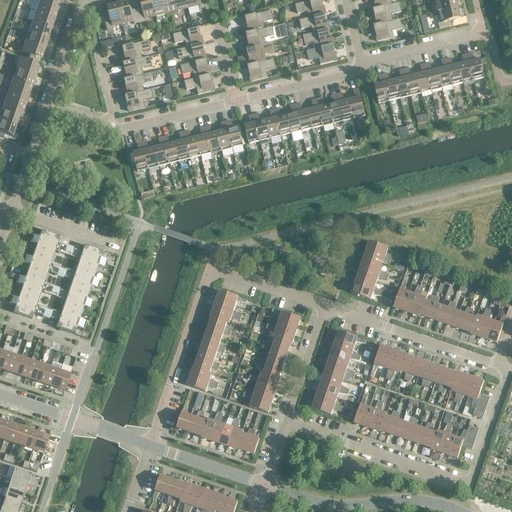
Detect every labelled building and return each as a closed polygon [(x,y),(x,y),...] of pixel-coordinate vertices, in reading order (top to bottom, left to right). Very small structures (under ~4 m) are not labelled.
[(155,17),(151,0),(139,0),(142,8),(136,9),(140,23),(146,22),(145,19),(155,17)] [(162,0),(151,0),(155,17),(166,14),(166,17),(172,15),(168,0),(164,0),(163,0),(162,0)] [(188,9),(185,0),(168,0),(172,15),(178,14),(178,11),(188,9)] [(185,0),(188,9),(198,6),(199,9),(205,7),(203,0),(185,0)] [(307,12),(309,18),(325,14),(321,0),(315,0),(295,5),(297,14),(307,12)] [(373,0),(376,9),(392,5),(390,0),(373,0)] [(432,0),(433,3),(435,2),(438,13),(458,8),(456,0),(432,0)] [(56,7),(39,2),(36,12),(55,18),(59,8),(56,7)] [(129,2),(118,4),(123,25),(133,22),(134,25),(140,23),(136,9),(131,11),(129,2)] [(399,3),(392,5),(376,9),(373,10),(376,25),(377,25),(393,22),(393,21),(391,15),(401,12),(399,3)] [(123,25),(118,4),(107,7),(109,16),(103,17),(107,31),(113,30),(112,27),(123,25)] [(461,19),(458,8),(438,13),(440,23),(438,23),(439,29),(453,26),(452,21),(461,19)] [(245,17),(249,33),(265,29),(263,23),(273,20),(271,11),(245,17)] [(55,18),(36,12),(32,22),(52,29),(55,18)] [(329,30),(325,14),(309,18),(299,20),(301,30),(311,27),(313,34),(329,30)] [(400,19),(393,21),(393,22),(377,25),(376,25),(374,26),(378,42),(394,38),(392,31),(402,29),(400,19)] [(416,20),(411,22),(413,32),(419,31),(416,20)] [(52,29),(32,22),(29,32),(48,39),(52,29)] [(272,27),(265,29),(249,33),(246,33),(250,49),(266,45),(264,39),(274,36),(272,27)] [(185,42),(186,48),(203,44),(199,28),(173,35),(175,44),(185,42)] [(333,46),(329,30),(313,34),(303,36),(305,45),(315,43),(316,49),(317,49),(333,46)] [(48,39),(29,32),(25,42),(45,49),(48,39)] [(122,47),(126,63),(142,59),(141,52),(151,50),(148,41),(122,47)] [(45,49),(25,42),(16,69),(35,76),(45,49)] [(273,43),(266,45),(250,49),(247,50),(250,65),(250,66),(266,62),(266,61),(265,55),(275,53),(273,43)] [(206,60),(203,44),(186,48),(176,50),(179,60),(189,57),(190,63),(190,64),(206,60)] [(337,61),(333,46),(317,49),(316,49),(306,52),(309,61),(319,58),(320,65),(337,61)] [(172,53),(166,54),(168,62),(174,61),(172,53)] [(472,53),(467,55),(473,81),(475,87),(486,84),(480,60),(474,61),(472,53)] [(473,81),(467,55),(462,56),(464,64),(458,65),(463,84),(473,81)] [(149,57),(142,59),(126,63),(123,63),(127,79),(143,75),(142,69),(152,66),(149,57)] [(451,58),(446,60),(452,86),(463,84),(458,65),(453,67),(451,58)] [(210,75),(206,60),(190,64),(190,63),(180,66),(182,75),(192,73),(194,79),(210,75)] [(274,60),(266,61),(266,62),(250,66),(250,65),(247,66),(251,82),(268,78),(266,71),(276,69),(274,60)] [(452,86),(446,60),(441,61),(443,69),(437,70),(442,89),(452,86)] [(430,64),(425,65),(431,92),(442,89),(437,70),(432,72),(430,64)] [(431,92),(425,65),(420,66),(422,74),(416,75),(421,94),(431,92)] [(176,68),(169,70),(172,80),(178,78),(176,68)] [(35,76),(16,69),(13,79),(32,86),(35,76)] [(409,69),(404,70),(410,97),(421,94),(416,75),(411,77),(409,69)] [(410,97),(404,70),(399,71),(401,79),(395,81),(400,99),(410,97)] [(150,73),(143,75),(127,79),(124,80),(128,95),(128,96),(144,92),(144,91),(142,85),(153,83),(150,73)] [(388,74),(383,75),(389,102),(400,99),(395,81),(390,82),(388,74)] [(214,91),(210,75),(194,79),(184,81),(186,91),(196,88),(198,95),(214,91)] [(389,102),(383,75),(378,76),(380,84),(374,86),(379,104),(389,102)] [(32,86),(13,79),(9,90),(28,96),(32,86)] [(28,96),(9,90),(6,100),(25,106),(28,96)] [(151,90),(144,91),(144,92),(128,96),(128,95),(125,96),(129,112),(145,108),(143,101),(153,99),(151,90)] [(365,116),(358,90),(353,91),(355,99),(350,100),(354,119),(365,116)] [(342,94),(337,95),(344,121),(354,119),(350,100),(344,102),(342,94)] [(344,121),(337,95),(332,96),(334,104),(329,105),(333,124),(344,121)] [(321,99),(316,100),(323,127),(333,124),(329,105),(323,107),(321,99)] [(25,106),(6,100),(2,110),(19,116),(21,117),(25,106)] [(323,127),(316,100),(311,101),(313,109),(308,111),(312,129),(323,127)] [(300,104),(295,105),(302,132),(312,129),(308,111),(302,112),(300,104)] [(302,132),(295,105),(290,106),(292,114),(287,116),(291,134),(302,132)] [(279,109),(274,110),(281,137),(291,134),(287,116),(281,117),(279,109)] [(19,116),(2,110),(0,116),(0,120),(16,126),(19,116)] [(281,137),(274,110),(269,111),(271,120),(266,121),(270,140),(281,137)] [(258,114),(253,115),(260,142),(261,146),(271,143),(270,140),(266,121),(260,122),(258,114)] [(260,142),(253,115),(248,117),(250,125),(244,126),(249,145),(260,142)] [(16,126),(0,120),(0,132),(4,134),(12,137),(16,126)] [(231,121),(226,122),(232,149),(243,146),(238,128),(233,129),(231,121)] [(232,149),(226,122),(221,123),(223,131),(217,133),(222,151),(232,149)] [(210,126),(205,127),(211,154),(222,151),(217,133),(212,134),(210,126)] [(211,154),(205,127),(200,128),(202,137),(196,138),(201,157),(211,154)] [(406,127),(396,130),(398,137),(403,136),(408,135),(406,127)] [(189,131),(184,132),(190,159),(201,157),(196,138),(191,139),(189,131)] [(190,159),(184,132),(179,134),(181,142),(175,143),(180,162),(190,159)] [(168,136),(163,138),(169,164),(180,162),(175,143),(170,144),(168,136)] [(169,164),(163,138),(158,139),(160,147),(154,148),(159,167),(169,164)] [(147,141),(142,143),(148,169),(159,167),(154,148),(149,150),(147,141)] [(148,169),(142,143),(137,144),(139,152),(133,153),(137,172),(148,169)] [(153,190),(140,193),(142,200),(154,197),(153,190)] [(32,235),(29,243),(36,245),(34,251),(53,258),(55,251),(79,260),(77,266),(96,273),(98,266),(105,269),(107,261),(101,259),(103,252),(84,245),(81,252),(58,244),(60,237),(41,231),(39,238),(32,235)] [(388,248),(369,242),(366,251),(394,261),(395,258),(386,254),(388,248)] [(25,256),(22,263),(29,265),(27,272),(46,278),(48,272),(72,280),(70,287),(89,293),(91,287),(98,289),(100,282),(94,279),(96,273),(77,266),(74,273),(51,265),(53,258),(34,251),(32,258),(25,256)] [(394,261),(366,251),(363,260),(382,266),(383,261),(393,263),(394,261)] [(382,266),(363,260),(360,268),(388,278),(389,275),(380,271),(382,266)] [(396,264),(394,269),(402,272),(404,267),(396,264)] [(388,278),(360,268),(357,277),(376,283),(378,278),(387,280),(388,278)] [(18,276),(15,283),(22,286),(20,292),(39,299),(41,292),(65,300),(63,307),(82,314),(84,307),(91,309),(93,302),(87,300),(89,293),(70,287),(67,293),(44,285),(46,278),(27,272),(25,278),(18,276)] [(376,283),(357,277),(354,285),(382,295),(383,292),(374,288),(376,283)] [(406,282),(403,281),(393,308),(403,312),(409,293),(404,291),(406,282)] [(382,295),(354,285),(351,294),(370,300),(372,295),(381,297),(382,295)] [(413,294),(409,293),(403,312),(411,314),(420,287),(418,286),(413,294)] [(423,287),(420,287),(411,314),(420,317),(420,316),(425,301),(426,301),(426,299),(421,297),(423,287)] [(247,301),(219,291),(216,300),(235,307),(236,302),(246,304),(247,301)] [(11,297),(8,304),(15,306),(13,313),(32,320),(34,313),(58,321),(56,328),(75,334),(77,327),(84,330),(86,322),(80,320),(82,314),(63,307),(60,314),(37,305),(39,299),(20,292),(18,299),(11,297)] [(430,302),(426,301),(425,301),(420,316),(428,319),(434,304),(436,297),(433,296),(430,302)] [(439,298),(436,297),(434,304),(428,319),(437,322),(442,307),(438,305),(439,298)] [(503,298),(500,305),(509,308),(511,301),(503,298)] [(235,307),(216,300),(213,309),(241,318),(242,316),(233,311),(235,307)] [(447,308),(442,307),(437,322),(446,325),(451,310),(453,303),(451,302),(447,308)] [(456,304),(453,303),(451,310),(446,325),(454,328),(459,313),(455,311),(456,304)] [(464,314),(459,313),(454,328),(463,331),(468,316),(470,309),(468,308),(464,314)] [(241,318),(213,309),(210,318),(211,318),(211,317),(227,323),(229,324),(231,319),(240,320),(241,318)] [(473,310),(470,309),(468,316),(463,331),(471,334),(476,318),(472,317),(473,310)] [(477,316),(476,318),(471,334),(470,335),(479,338),(489,310),(486,309),(482,318),(477,316)] [(280,317),(279,322),(297,328),(301,319),(273,310),(272,312),(280,317)] [(491,311),(489,310),(479,338),(488,341),(494,322),(490,320),(491,311)] [(499,324),(494,322),(488,341),(497,344),(506,316),(503,315),(499,324)] [(211,317),(211,318),(209,326),(231,334),(232,331),(225,327),(227,323),(211,317)] [(297,328),(279,322),(277,326),(268,325),(267,327),(295,336),(297,328)] [(231,334),(209,326),(206,335),(221,340),(222,335),(230,336),(231,334)] [(295,336),(267,327),(266,329),(275,334),(273,339),(275,340),(275,339),(291,345),(290,345),(291,345),(295,336)] [(338,332),(335,341),(354,347),(356,343),(365,344),(366,341),(338,332)] [(221,340),(206,335),(203,343),(218,349),(225,351),(226,348),(219,345),(221,340)] [(275,339),(275,340),(274,344),(266,343),(265,346),(288,353),(290,345),(291,345),(275,339)] [(354,347),(335,341),(332,349),(360,359),(361,357),(352,352),(354,347)] [(218,349),(203,343),(200,352),(215,357),(217,352),(224,354),(225,351),(218,349)] [(288,353),(265,346),(264,348),(271,352),(269,357),(285,362),(288,353)] [(389,349),(380,346),(371,374),(374,375),(378,366),(383,368),(389,349)] [(360,359),(332,349),(330,358),(348,364),(350,360),(359,361),(360,359)] [(398,352),(389,349),(383,368),(388,370),(386,379),(388,380),(398,352)] [(12,355),(2,351),(0,357),(0,369),(6,371),(12,355)] [(215,357),(200,352),(197,360),(212,366),(219,368),(220,365),(213,362),(215,357)] [(407,355),(398,352),(388,380),(391,381),(395,372),(400,374),(401,372),(406,356),(407,356),(407,355)] [(21,358),(12,355),(6,371),(16,375),(21,358)] [(401,372),(405,373),(404,380),(407,381),(415,359),(407,356),(406,356),(401,372)] [(285,362),(269,357),(268,361),(260,360),(259,363),(282,370),(285,362)] [(31,361),(21,358),(16,375),(25,378),(31,361)] [(348,364),(330,358),(327,366),(354,376),(355,374),(347,369),(348,364)] [(423,362),(415,359),(407,381),(410,382),(413,376),(418,378),(423,362)] [(197,360),(194,368),(194,369),(209,374),(211,369),(218,371),(219,368),(212,366),(197,360)] [(41,365),(31,361),(25,378),(35,381),(41,365)] [(432,365),(423,362),(418,378),(423,379),(422,386),(424,387),(432,365)] [(282,370),(259,363),(259,366),(265,369),(264,373),(263,374),(279,379),(279,378),(282,370)] [(50,368),(41,365),(35,381),(44,385),(50,368)] [(440,368),(432,365),(424,387),(427,388),(431,382),(435,383),(440,368)] [(354,376),(327,366),(324,375),(342,381),(344,377),(354,378),(354,376)] [(60,371),(50,368),(44,385),(54,388),(60,371)] [(193,368),(190,377),(218,386),(218,384),(210,379),(212,374),(209,374),(194,369),(194,368),(193,368)] [(449,371),(440,368),(435,383),(440,385),(439,392),(441,393),(449,371)] [(70,375),(60,371),(54,388),(64,391),(70,375)] [(457,374),(449,371),(441,393),(444,394),(448,388),(452,389),(457,374)] [(250,376),(249,378),(277,388),(280,379),(279,378),(279,379),(263,374),(264,373),(261,372),(260,378),(250,376)] [(457,373),(457,374),(452,389),(451,391),(456,393),(455,403),(457,404),(466,376),(457,373)] [(342,381),(324,375),(321,383),(349,393),(349,391),(341,386),(342,381)] [(475,379),(466,376),(457,404),(459,404),(464,396),(468,397),(475,379)] [(218,386),(190,377),(187,386),(205,392),(207,387),(217,389),(218,386)] [(277,388),(249,378),(248,381),(257,385),(255,390),(274,396),(277,388)] [(484,382),(475,379),(468,397),(473,399),(472,409),(474,410),(484,382)] [(349,393),(321,383),(318,392),(337,398),(338,394),(348,395),(349,393)] [(274,396),(255,390),(254,395),(244,393),(243,395),(271,405),(274,396)] [(337,398),(318,392),(315,400),(343,410),(344,408),(335,403),(337,398)] [(199,393),(193,408),(199,410),(204,395),(199,393)] [(271,405),(243,395),(243,398),(251,402),(249,407),(268,414),(271,405)] [(490,398),(480,395),(478,400),(488,403),(490,398)] [(366,397),(363,396),(354,424),(363,427),(369,408),(365,407),(366,397)] [(343,410),(315,400),(312,409),(331,416),(332,411),(342,412),(343,410)] [(488,403),(478,400),(476,405),(486,408),(488,403)] [(374,410),(369,408),(363,427),(371,430),(381,402),(379,401),(374,410)] [(383,403),(381,402),(371,430),(380,433),(381,432),(380,432),(386,416),(386,417),(387,414),(382,413),(383,403)] [(486,408),(476,405),(474,410),(484,413),(486,408)] [(187,407),(184,406),(177,428),(185,432),(191,416),(186,415),(187,407)] [(484,413),(474,410),(473,415),(483,418),(484,413)] [(195,418),(191,416),(185,432),(194,434),(202,412),(199,411),(195,418)] [(390,418),(386,417),(386,416),(380,432),(381,432),(389,435),(396,412),(394,411),(390,418)] [(204,413),(202,412),(194,434),(202,437),(208,422),(207,422),(203,420),(204,413)] [(399,413),(396,412),(389,435),(397,437),(403,422),(398,421),(399,413)] [(208,420),(207,422),(208,422),(202,437),(202,438),(211,441),(217,423),(220,414),(218,413),(213,421),(208,420)] [(222,414),(220,414),(217,423),(211,441),(219,444),(225,426),(221,424),(222,414)] [(407,424),(403,422),(397,437),(406,440),(411,425),(414,418),(411,417),(407,424)] [(416,419),(414,418),(411,425),(406,440),(415,443),(420,428),(415,426),(416,419)] [(230,427),(225,426),(219,444),(228,447),(234,429),(237,420),(235,419),(230,427)] [(10,424),(0,420),(0,438),(4,440),(10,424)] [(239,420),(237,420),(234,429),(228,447),(237,450),(237,449),(242,434),(243,432),(238,430),(239,420)] [(425,430),(420,428),(415,443),(423,446),(431,424),(428,423),(425,430)] [(19,427),(10,424),(4,440),(14,444),(19,427)] [(433,425),(431,424),(423,446),(431,449),(432,449),(437,434),(436,434),(432,432),(433,425)] [(437,431),(436,434),(437,434),(432,449),(431,449),(431,450),(440,453),(449,425),(447,425),(442,433),(437,431)] [(452,426),(449,425),(440,453),(448,456),(455,437),(450,436),(452,426)] [(479,430),(469,426),(467,431),(477,435),(479,430)] [(29,430),(19,427),(14,444),(23,447),(29,430)] [(246,435),(242,434),(237,449),(245,452),(250,437),(253,430),(250,429),(246,435)] [(39,433),(29,430),(23,447),(33,450),(39,433)] [(255,431),(253,430),(250,437),(245,452),(254,455),(259,440),(254,438),(255,431)] [(459,439),(455,437),(448,456),(457,459),(467,431),(464,430),(459,439)] [(477,435),(467,431),(465,436),(475,440),(477,435)] [(49,437),(39,433),(33,450),(43,454),(49,437)] [(475,440),(465,436),(464,441),(474,445),(475,440)] [(474,445),(464,441),(462,447),(472,450),(474,445)] [(31,474),(15,468),(11,479),(28,484),(31,474)] [(169,479),(160,476),(153,498),(156,499),(159,493),(164,494),(169,479)] [(28,484),(11,479),(8,488),(25,494),(28,484)] [(178,482),(169,479),(164,494),(169,496),(167,503),(170,504),(178,482)] [(186,485),(178,482),(170,504),(173,505),(176,499),(181,500),(186,485)] [(186,484),(186,485),(181,500),(180,502),(185,504),(183,511),(186,511),(195,487),(186,484)] [(204,490),(195,487),(186,511),(189,511),(193,507),(197,508),(204,490)] [(25,494),(8,488),(5,498),(21,504),(25,494)] [(205,511),(212,493),(204,490),(197,508),(202,510),(201,511),(205,511)] [(221,496),(212,493),(205,511),(215,511),(220,497),(221,497),(221,496)] [(215,511),(224,511),(229,500),(221,497),(220,497),(215,511)] [(18,511),(21,504),(5,498),(1,508),(14,511),(18,511)] [(234,511),(238,503),(229,500),(224,511),(234,511)]
